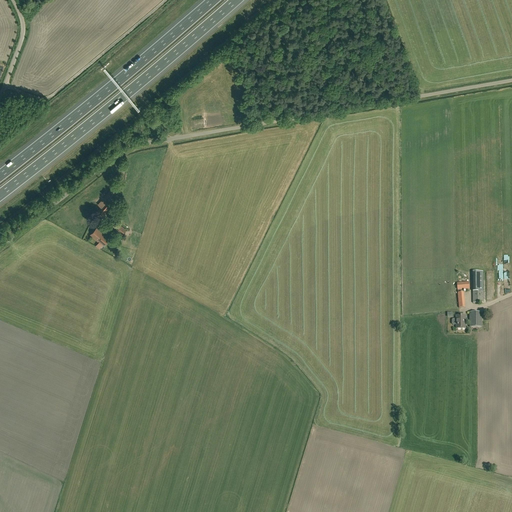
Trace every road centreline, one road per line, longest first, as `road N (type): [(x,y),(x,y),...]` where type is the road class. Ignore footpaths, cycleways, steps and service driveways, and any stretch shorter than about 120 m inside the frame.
road 1 (unclassified): [(0,246),(132,147),(511,80)]
road 2 (motorway): [(0,195),(236,0)]
road 3 (motorway): [(213,0),(0,175)]
road 4 (track): [(5,85),(50,96),(165,0)]
